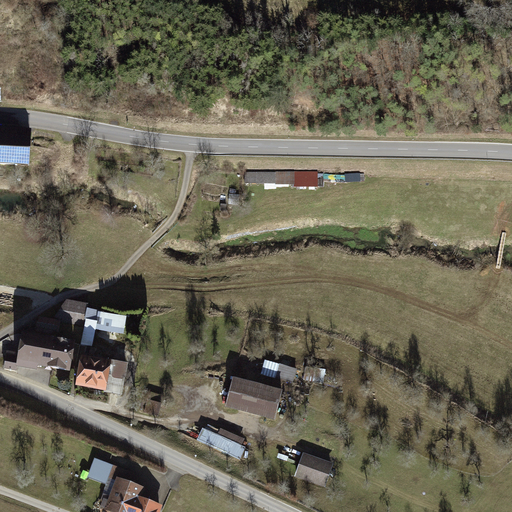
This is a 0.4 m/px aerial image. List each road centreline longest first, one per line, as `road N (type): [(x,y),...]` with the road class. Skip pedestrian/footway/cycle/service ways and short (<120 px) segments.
road 1 (tertiary): [(0,115),(195,143),(511,148)]
road 2 (tertiary): [(0,380),(286,511)]
road 3 (track): [(0,337),(67,295),(116,281),(172,219),(195,143)]
